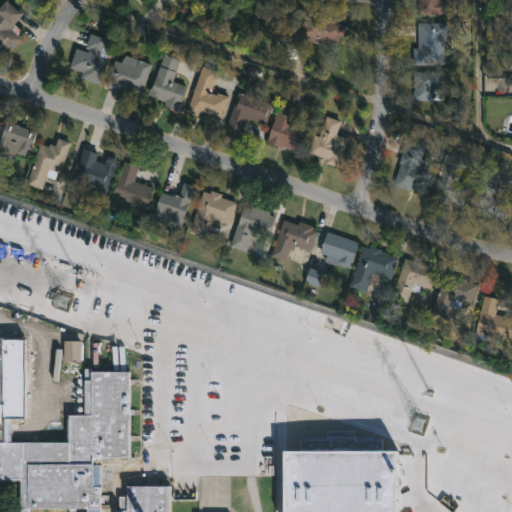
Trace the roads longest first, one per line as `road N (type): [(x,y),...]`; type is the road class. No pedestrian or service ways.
road 1 (residential): [(511,256),(0,83)]
road 2 (residential): [(384,0),(379,130),(361,209)]
